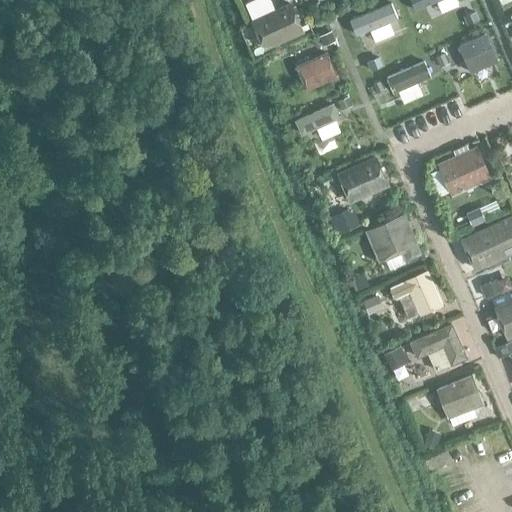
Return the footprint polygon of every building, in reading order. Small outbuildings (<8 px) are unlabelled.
[(252,19),(250,19),(264,50),(304,31),(290,1),(273,9),(252,19)] [(475,12),(463,17),(466,25),(478,20),(475,12)] [(332,30),(319,35),(323,45),(336,40),(332,30)] [(485,34),(458,46),(470,73),(497,61),(485,34)] [(327,52),(295,65),(306,91),(337,78),(327,52)] [(436,56),(441,66),(450,62),(446,52),(436,56)] [(379,57),(366,62),(370,71),(383,65),(379,57)] [(373,84),(377,93),(383,91),(379,82),(373,84)] [(350,96),(338,101),(341,108),(353,103),(350,96)] [(457,155),(439,163),(441,167),(450,189),(452,194),(489,177),(476,147),(470,149),(468,145),(455,151),(457,155)] [(375,157),(338,173),(350,200),(387,184),(375,157)] [(350,209),(334,216),(340,232),(357,225),(350,209)] [(482,210),(468,215),(473,224),(486,219),(485,217),(482,210)] [(404,214),(367,230),(379,260),(386,257),(401,250),(404,258),(419,252),(404,214)] [(511,231),(506,219),(462,240),(476,269),(511,251),(511,231)] [(427,270),(390,287),(395,297),(399,295),(410,291),(420,313),(442,304),(427,270)] [(366,275),(355,279),(359,288),(369,284),(366,275)] [(497,279),(481,285),(486,297),(501,291),(497,279)] [(378,295),(364,300),(369,314),(383,307),(378,295)] [(511,301),(496,308),(507,337),(511,335),(511,301)] [(451,323),(410,341),(417,356),(428,351),(443,345),(451,363),(466,357),(451,323)] [(511,340),(495,348),(499,358),(511,352),(511,340)] [(402,347),(386,353),(391,366),(407,358),(402,346),(402,347)] [(471,375),(438,388),(449,416),(483,403),(471,375)] [(427,431),(423,442),(437,447),(440,435),(427,431)]
